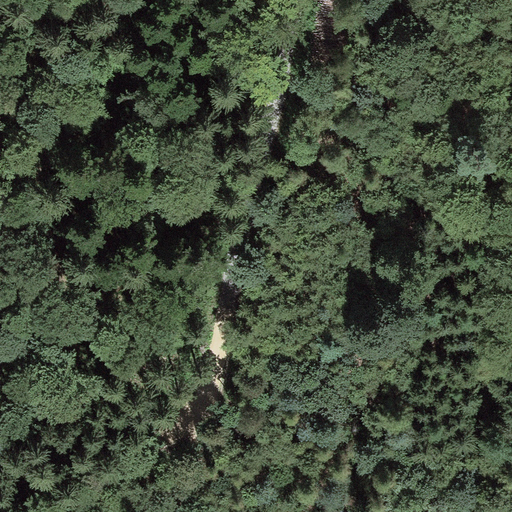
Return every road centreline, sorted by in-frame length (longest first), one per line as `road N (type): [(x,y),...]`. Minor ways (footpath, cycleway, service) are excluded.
road 1 (track): [(179,511),(295,0)]
road 2 (track): [(511,117),(476,511)]
road 3 (track): [(205,409),(58,511)]
